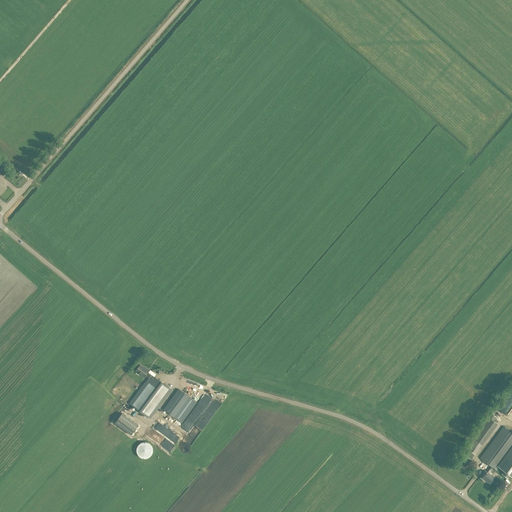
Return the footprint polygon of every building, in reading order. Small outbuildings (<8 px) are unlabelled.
[(9,169),(0,160),(0,172),(3,175),(9,169)] [(149,378),(130,404),(150,419),(172,390),(148,372),(149,371),(146,368),(145,368),(140,365),(136,371),(144,377),(146,375),(149,378)] [(164,410),(167,412),(175,418),(190,398),(179,389),(164,410)] [(131,435),(138,425),(122,413),(115,423),(131,435)] [(202,416),(193,429),(199,433),(208,420),(202,416)] [(488,416),(466,447),(475,454),(498,423),(488,416)] [(173,443),(177,437),(163,427),(160,430),(153,426),(152,428),(173,443)] [(492,466),(488,472),(492,475),(496,469),(497,470),(499,466),(511,449),(511,432),(504,426),(480,458),(492,466)] [(169,440),(164,444),(168,450),(173,446),(169,440)] [(141,444),(138,446),(137,448),(137,450),(137,452),(138,454),(139,456),(141,458),(143,458),(146,458),(148,458),(150,457),(152,455),(153,452),(153,450),(152,447),(151,445),(150,444),(147,443),(145,442),(143,443),(141,444)] [(511,449),(499,466),(503,470),(504,470),(502,474),(508,478),(511,475),(511,449)] [(471,460),(461,453),(457,459),(466,466),(471,460)] [(488,472),(487,471),(485,470),(480,478),(486,482),(487,481),(490,483),(495,477),(492,475),(488,472)]
